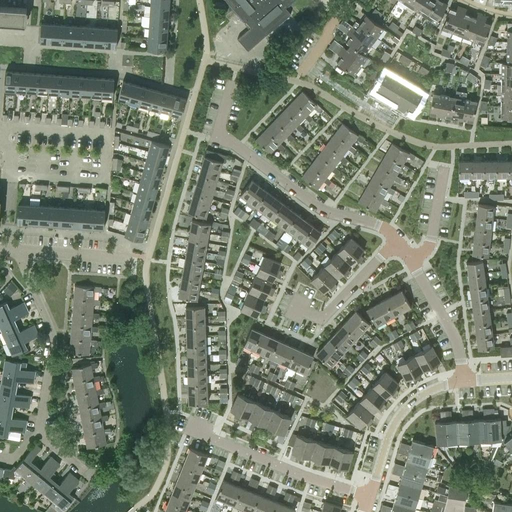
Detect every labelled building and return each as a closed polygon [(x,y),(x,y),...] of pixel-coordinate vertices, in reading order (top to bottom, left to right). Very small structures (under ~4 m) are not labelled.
[(226,0),(238,13),(245,21),(244,22),(245,22),(247,21),(252,26),(231,43),(242,55),(267,34),(266,33),(289,14),(290,14),(285,7),(292,0),(226,0)] [(423,0),(410,0),(408,5),(417,11),(423,0)] [(423,0),(417,11),(426,16),(436,0),(423,0)] [(436,22),(447,4),(441,0),(436,0),(426,16),(436,22)] [(150,5),(150,16),(168,17),(169,7),(150,5)] [(452,32),(462,7),(457,5),(456,10),(449,8),(442,28),(452,32)] [(0,6),(0,22),(25,24),(26,8),(4,7),(0,6)] [(464,13),(466,9),(462,7),(452,32),(462,36),(470,16),(464,13)] [(472,40),(482,15),(477,13),(476,18),(470,16),(462,36),(472,40)] [(377,37),(383,28),(366,15),(359,24),(377,37)] [(485,21),(486,17),(482,15),(472,40),(483,44),(491,23),(485,21)] [(150,16),(149,27),(167,28),(168,17),(150,16)] [(377,37),(359,24),(355,21),(349,29),(370,45),(377,37)] [(40,41),(51,42),(52,24),(41,23),(40,41)] [(51,42),(62,43),(63,24),(52,24),(51,42)] [(62,43),(73,44),(74,25),(63,24),(62,43)] [(73,44),(83,45),(85,26),(74,25),(73,44)] [(83,45),(94,45),(95,27),(85,26),(83,45)] [(94,45),(105,46),(106,28),(95,27),(94,45)] [(149,27),(148,38),(167,39),(167,28),(149,27)] [(118,28),(106,28),(105,46),(116,47),(118,28)] [(364,54),(364,53),(370,45),(349,29),(346,33),(350,36),(346,41),(350,44),(364,54)] [(147,49),(166,50),(167,39),(148,38),(147,49)] [(280,50),(286,46),(281,40),(276,45),(280,50)] [(364,53),(364,54),(350,44),(346,49),(343,46),(340,50),(361,65),(368,56),(364,53)] [(354,75),(361,65),(340,50),(337,53),(341,56),(337,61),(354,75)] [(511,62),(506,63),(506,62),(501,62),(501,73),(511,73),(511,62)] [(384,94),(395,76),(385,70),(374,89),(384,94)] [(15,90),(16,72),(5,71),(4,89),(15,90)] [(26,91),(27,72),(16,72),(15,90),(26,91)] [(37,92),(38,73),(27,72),(26,91),(37,92)] [(48,92),(49,74),(38,73),(37,92),(48,92)] [(511,84),(511,73),(501,73),(501,84),(511,84)] [(58,93),(60,75),(49,74),(48,92),(58,93)] [(69,94),(71,75),(60,75),(58,93),(69,94)] [(80,95),(81,76),(71,75),(69,94),(80,95)] [(91,95),(92,77),(81,76),(80,95),(91,95)] [(404,81),(395,76),(384,94),(393,100),(404,81)] [(102,96),(103,78),(92,77),(91,95),(102,96)] [(113,97),(114,78),(103,78),(102,96),(113,97)] [(128,101),(133,83),(123,80),(118,98),(128,101)] [(414,87),(404,81),(393,100),(398,103),(396,107),(400,110),(414,87)] [(139,104),(144,86),(133,83),(128,101),(139,104)] [(511,95),(511,84),(501,84),(501,95),(511,95)] [(149,107),(154,89),(144,86),(139,104),(149,107)] [(412,111),(423,93),(414,87),(400,110),(404,112),(407,108),(412,111)] [(160,110),(165,92),(154,89),(149,107),(160,110)] [(170,113),(175,95),(165,92),(160,110),(170,113)] [(317,104),(316,105),(302,92),(294,100),(308,114),(314,107),(319,112),(322,109),(317,104)] [(440,115),(444,94),(433,92),(429,113),(440,115)] [(451,117),(455,96),(444,94),(440,115),(451,117)] [(181,116),(186,98),(175,95),(170,113),(181,116)] [(511,105),(511,95),(501,95),(501,106),(511,105)] [(461,119),(465,98),(455,96),(451,117),(461,119)] [(473,121),(477,100),(465,98),(461,119),(473,121)] [(313,118),(308,114),(294,100),(284,110),(299,124),(305,117),(310,122),(313,118)] [(511,117),(511,105),(501,106),(501,117),(511,117)] [(303,128),(299,124),(284,110),(276,120),(290,133),(296,127),(300,132),(303,128)] [(295,138),(290,133),(276,120),(266,130),(280,143),(286,137),(291,141),(295,138)] [(358,134),(342,123),(335,133),(350,145),(356,138),(361,142),(363,139),(364,138),(358,134)] [(285,148),(280,143),(266,130),(256,140),(270,154),(277,147),(282,151),(285,148)] [(356,149),(350,145),(335,133),(327,144),(342,156),(347,149),(353,153),(355,149),(356,149)] [(166,155),(169,145),(151,140),(148,150),(166,155)] [(409,152),(408,153),(392,143),(386,154),(403,164),(407,156),(413,160),(415,156),(409,152)] [(348,160),(342,156),(327,144),(319,155),(334,166),(339,159),(345,164),(348,160)] [(163,166),(166,155),(148,150),(145,161),(163,166)] [(225,163),(227,156),(206,150),(204,157),(204,156),(201,166),(219,172),(222,163),(225,163)] [(409,167),(403,164),(386,154),(379,165),(396,175),(401,168),(406,171),(409,167)] [(340,170),(334,166),(319,155),(310,166),(326,177),(331,170),(337,174),(340,170)] [(160,176),(163,166),(145,161),(142,171),(160,176)] [(459,177),(471,177),(471,161),(459,161),(459,177)] [(471,177),(484,177),(484,161),(471,161),(471,177)] [(484,177),(496,177),(496,161),(484,161),(484,177)] [(496,177),(508,177),(508,161),(496,161),(496,177)] [(402,179),(396,175),(379,165),(372,177),(390,187),(394,179),(400,183),(402,179)] [(217,181),(219,172),(201,166),(198,175),(217,181)] [(331,181),(326,177),(310,166),(302,178),(317,189),(323,181),(328,185),(331,181)] [(157,187),(160,176),(142,171),(139,182),(157,187)] [(214,190),(217,181),(198,175),(195,185),(214,190)] [(395,190),(390,187),(372,177),(366,189),(383,199),(387,191),(393,194),(395,190)] [(248,201),(260,186),(252,180),(241,195),(248,201)] [(154,197),(157,187),(139,182),(136,192),(154,197)] [(211,199),(214,190),(195,185),(193,194),(211,199)] [(256,207),(267,192),(260,186),(248,201),(256,207)] [(388,202),(383,199),(366,189),(358,201),(375,211),(380,203),(386,206),(388,202)] [(151,208),(154,197),(136,192),(133,203),(151,208)] [(264,213),(275,198),(267,192),(256,207),(264,213)] [(209,208),(211,199),(193,194),(190,203),(209,208)] [(272,218),(283,203),(275,198),(264,213),(272,218)] [(27,223),(29,204),(18,203),(16,222),(27,223)] [(148,218),(151,208),(133,203),(130,213),(148,218)] [(206,218),(209,208),(190,203),(187,212),(206,218)] [(279,224),(290,209),(283,203),(272,218),(279,224)] [(38,224),(39,205),(29,204),(27,223),(38,224)] [(492,219),(494,206),(478,204),(476,217),(492,219)] [(49,224),(50,206),(39,205),(38,224),(49,224)] [(60,225),(61,207),(50,206),(49,224),(60,225)] [(237,215),(242,209),(238,206),(233,212),(237,215)] [(71,226),(72,207),(61,207),(60,225),(71,226)] [(82,227),(83,208),(72,207),(71,226),(82,227)] [(93,227),(94,209),(83,208),(82,227),(93,227)] [(104,228),(105,210),(94,209),(93,227),(104,228)] [(241,218),(245,212),(242,209),(237,215),(241,218)] [(287,230),(298,215),(290,209),(279,224),(287,230)] [(145,229),(148,218),(130,213),(127,224),(145,229)] [(295,236),(306,221),(298,215),(287,230),(295,236)] [(491,231),(492,219),(476,217),(475,229),(491,231)] [(253,226),(257,220),(253,218),(249,223),(253,226)] [(208,233),(210,224),(192,220),(190,230),(208,233)] [(256,229),(261,223),(257,220),(253,226),(256,229)] [(302,242),(314,227),(306,221),(295,236),(302,242)] [(142,239),(145,229),(127,224),(124,234),(142,239)] [(310,247),(321,232),(314,227),(302,242),(310,247)] [(268,238),(272,232),(269,229),(264,235),(268,238)] [(489,244),(491,231),(475,229),(473,242),(489,244)] [(207,243),(208,233),(190,230),(188,239),(207,243)] [(336,239),(339,236),(333,230),(330,233),(336,239)] [(271,241),(276,235),(272,232),(268,238),(271,241)] [(333,242),(336,239),(330,233),(327,236),(333,242)] [(359,254),(363,250),(350,238),(343,245),(360,261),(363,258),(359,254)] [(205,252),(207,243),(188,239),(186,249),(205,252)] [(283,250),(288,243),(284,240),(279,247),(283,250)] [(326,248),(321,243),(320,242),(317,246),(323,251),(326,248)] [(488,256),(489,244),(473,242),(472,254),(488,256)] [(287,252),(291,246),(288,243),(283,250),(287,252)] [(358,264),(360,261),(343,245),(337,252),(350,264),(354,260),(358,264)] [(319,255),(323,251),(317,246),(314,249),(319,255)] [(203,262),(205,252),(186,249),(185,258),(203,262)] [(297,260),(302,254),(297,251),(293,257),(297,260)] [(346,268),(350,264),(337,252),(330,259),(347,275),(350,272),(346,268)] [(278,269),(280,263),(264,256),(260,265),(281,274),(283,271),(278,269)] [(309,265),(312,262),(306,257),(303,260),(309,265)] [(201,271),(203,262),(185,258),(183,268),(201,271)] [(345,277),(347,275),(330,259),(324,266),(337,278),(341,274),(345,277)] [(306,268),(309,265),(303,260),(300,263),(306,268)] [(468,275),(484,273),(483,260),(467,262),(468,275)] [(280,278),(281,274),(260,265),(256,274),(273,281),(275,276),(280,278)] [(333,282),(337,278),(324,266),(317,273),(334,288),(337,286),(333,282)] [(200,281),(201,271),(183,268),(181,277),(200,281)] [(332,291),(334,288),(317,273),(311,280),(324,292),(328,288),(332,291)] [(470,287),(486,285),(484,273),(468,275),(470,287)] [(270,287),(273,281),(256,274),(252,283),(274,292),(275,289),(270,287)] [(198,290),(200,281),(181,277),(180,287),(198,290)] [(4,290),(10,295),(17,287),(11,282),(4,290)] [(272,295),(274,292),(252,283),(248,291),(265,299),(267,293),(272,295)] [(472,300),(488,297),(486,285),(470,287),(472,300)] [(94,286),(94,287),(75,286),(74,298),(93,300),(93,291),(101,292),(101,287),(94,286)] [(196,300),(198,290),(180,287),(178,297),(196,300)] [(401,312),(410,307),(401,290),(392,295),(401,312)] [(262,304),(265,299),(248,291),(244,300),(266,310),(267,306),(262,304)] [(393,316),(401,312),(392,295),(384,300),(393,316)] [(473,312),(489,310),(488,297),(472,300),(473,312)] [(100,300),(93,300),(74,298),(73,311),(92,313),(92,304),(99,305),(100,300)] [(264,313),(266,310),(244,300),(241,309),(257,317),(259,311),(264,313)] [(384,321),(393,316),(384,300),(375,304),(384,321)] [(0,318),(26,307),(24,301),(9,308),(6,301),(0,304),(0,318)] [(376,325),(384,321),(375,304),(367,309),(376,325)] [(185,316),(205,316),(205,306),(185,307),(185,316)] [(14,319),(29,312),(26,307),(0,318),(0,326),(2,331),(17,325),(14,319)] [(363,330),(369,323),(356,310),(349,318),(363,330)] [(475,324),(491,322),(489,310),(473,312),(475,324)] [(99,313),(92,313),(73,311),(72,324),(91,326),(91,317),(98,318),(99,313)] [(186,326),(205,325),(205,316),(185,316),(186,326)] [(356,337),(363,330),(349,318),(342,325),(356,337)] [(476,337),(493,334),(491,322),(475,324),(476,337)] [(36,330),(36,329),(34,324),(19,330),(17,325),(2,331),(7,342),(36,330)] [(98,326),(91,326),(72,324),(71,338),(90,340),(90,331),(97,331),(98,326)] [(186,336),(205,335),(205,325),(186,326),(186,336)] [(350,344),(356,337),(342,325),(336,332),(350,344)] [(253,350),(260,332),(252,328),(244,346),(253,350)] [(24,341),(39,335),(36,330),(7,342),(12,354),(23,350),(27,348),(24,341)] [(262,354),(269,336),(260,332),(253,350),(262,354)] [(343,352),(350,344),(336,332),(329,339),(343,352)] [(476,337),(477,343),(478,349),(494,347),(495,354),(499,354),(497,341),(493,342),(493,334),(476,337)] [(186,345),(206,345),(205,335),(186,336),(186,345)] [(378,344),(381,340),(375,335),(372,339),(378,344)] [(271,357),(278,340),(269,336),(262,354),(271,357)] [(97,340),(90,340),(71,338),(70,353),(89,354),(89,344),(96,345),(97,340)] [(337,359),(343,352),(329,339),(323,346),(337,359)] [(374,347),(378,344),(372,339),(369,342),(374,347)] [(279,361),(287,344),(278,340),(271,357),(279,361)] [(288,365),(296,348),(287,344),(279,361),(288,365)] [(187,355),(206,354),(206,345),(186,345),(187,355)] [(330,366),(337,359),(323,346),(316,353),(330,366)] [(435,364),(440,362),(431,346),(423,350),(434,371),(437,369),(435,364)] [(501,356),(511,355),(511,348),(511,346),(500,346),(501,356)] [(297,369),(305,352),(296,348),(288,365),(297,369)] [(365,358),(368,354),(363,350),(359,353),(365,358)] [(431,372),(434,371),(423,350),(415,355),(423,370),(428,368),(431,372)] [(306,373),(314,356),(305,352),(297,369),(306,373)] [(361,361),(365,358),(359,353),(356,356),(361,361)] [(187,365),(206,364),(206,354),(187,355),(187,365)] [(418,373),(423,370),(415,355),(406,359),(417,380),(420,378),(418,373)] [(26,362),(21,361),(21,356),(13,357),(12,360),(5,358),(3,372),(34,377),(35,370),(25,369),(26,362)] [(243,359),(239,357),(238,356),(235,363),(240,366),(243,359)] [(414,381),(417,380),(406,359),(397,364),(405,380),(411,377),(414,381)] [(91,368),(97,367),(97,362),(90,364),(90,365),(71,368),(73,380),(92,376),(91,368)] [(372,367),(368,363),(367,362),(363,365),(369,370),(372,367)] [(187,374),(207,374),(206,364),(187,365),(187,374)] [(352,372),(355,369),(349,364),(346,367),(352,372)] [(366,374),(369,370),(363,365),(360,369),(366,374)] [(348,376),(352,372),(346,367),(343,371),(348,376)] [(396,381),(398,378),(390,367),(379,379),(396,394),(399,392),(395,388),(399,383),(396,381)] [(33,383),(34,377),(3,372),(1,384),(16,386),(17,380),(33,383)] [(187,384),(207,383),(207,374),(187,374),(187,384)] [(93,381),(100,380),(99,375),(92,376),(73,380),(76,393),(95,389),(93,381)] [(359,381),(355,377),(354,376),(351,380),(356,385),(359,381)] [(394,397),(396,394),(379,379),(373,386),(386,398),(390,393),(394,397)] [(353,388),(356,385),(351,380),(347,383),(353,388)] [(188,394),(207,393),(207,383),(187,384),(188,394)] [(15,392),(16,386),(1,384),(0,387),(0,396),(30,401),(31,395),(15,392)] [(382,402),(386,398),(373,386),(366,393),(384,409),(386,406),(382,402)] [(96,394),(103,393),(102,388),(95,389),(76,393),(79,406),(98,402),(96,394)] [(347,396),(342,391),(341,390),(338,394),(343,399),(347,396)] [(188,403),(208,403),(207,393),(188,394),(188,403)] [(238,419),(248,397),(238,393),(231,410),(237,412),(235,417),(238,419)] [(381,412),(384,409),(366,393),(360,401),(373,412),(377,408),(381,412)] [(340,402),(343,399),(338,394),(335,397),(340,402)] [(29,407),(30,401),(0,396),(0,408),(12,411),(13,404),(29,407)] [(249,418),(256,401),(248,397),(238,419),(242,420),(244,415),(249,418)] [(98,406),(105,405),(104,401),(98,402),(79,406),(81,420),(100,416),(98,406)] [(255,427),(265,405),(256,401),(249,418),(254,420),(252,425),(255,427)] [(369,417),(373,412),(360,401),(353,408),(371,423),(373,420),(369,417)] [(267,426),(274,409),(265,405),(255,427),(259,428),(261,423),(267,426)] [(11,417),(12,411),(0,408),(0,421),(25,426),(27,420),(11,417)] [(368,426),(371,423),(353,408),(347,415),(360,427),(364,422),(368,426)] [(480,441),(490,441),(488,408),(483,409),(484,419),(478,419),(480,441)] [(500,418),(494,418),(494,415),(494,410),(494,408),(488,408),(490,441),(501,440),(500,418)] [(273,435),(283,413),(274,409),(267,426),(272,428),(270,433),(273,435)] [(478,419),(473,420),(472,409),(467,410),(469,442),(480,441),(478,419)] [(458,443),(469,442),(467,410),(461,410),(462,420),(457,421),(458,443)] [(436,444),(447,443),(445,411),(440,411),(440,422),(435,422),(436,444)] [(457,421),(451,421),(451,411),(445,411),(447,443),(458,443),(457,421)] [(284,434),(292,417),(283,413),(273,435),(276,436),(279,431),(284,434)] [(101,420),(108,418),(107,414),(100,416),(81,420),(84,432),(103,429),(101,420)] [(25,432),(25,426),(0,421),(0,434),(7,436),(8,436),(9,429),(25,432)] [(104,433),(110,432),(110,427),(103,429),(84,432),(87,447),(106,443),(104,433)] [(300,460),(306,437),(297,435),(292,452),(298,454),(296,459),(300,460)] [(310,457),(315,440),(306,437),(300,460),(303,461),(305,456),(310,457)] [(430,456),(434,445),(412,439),(411,445),(401,442),(399,447),(430,456)] [(318,465),(324,443),(315,440),(310,457),(316,459),(315,464),(318,465)] [(329,463),(334,445),(324,443),(318,465),(322,466),(323,461),(329,463)] [(31,460),(41,448),(36,444),(16,467),(14,465),(11,469),(4,468),(3,477),(13,479),(20,471),(25,476),(35,464),(31,460)] [(337,470),(343,448),(334,445),(329,463),(335,464),(333,469),(337,470)] [(427,466),(430,456),(399,447),(398,452),(408,455),(406,460),(427,466)] [(204,463),(208,455),(190,448),(187,457),(204,463)] [(348,468),(353,451),(343,448),(337,470),(340,471),(342,466),(348,468)] [(35,484),(55,460),(50,456),(40,468),(35,464),(25,476),(35,484)] [(201,472),(204,463),(187,457),(183,466),(201,472)] [(50,476),(60,464),(55,460),(35,484),(44,492),(54,480),(50,476)] [(424,477),(427,466),(406,460),(405,465),(395,463),(393,468),(424,477)] [(197,482),(201,472),(183,466),(179,475),(197,482)] [(421,487),(424,477),(393,468),(392,473),(402,476),(400,481),(421,487)] [(54,500),(74,476),(69,472),(59,484),(54,480),(44,492),(54,500)] [(193,491),(197,482),(179,475),(176,484),(193,491)] [(69,492),(79,480),(74,476),(54,500),(64,508),(74,496),(69,492)] [(226,501),(232,483),(223,480),(216,497),(226,501)] [(418,498),(421,487),(400,481),(398,486),(389,483),(387,488),(418,498)] [(235,505),(241,487),(232,483),(226,501),(235,505)] [(190,500),(193,491),(176,484),(172,493),(190,500)] [(243,508),(250,491),(241,487),(235,505),(243,508)] [(415,508),(418,498),(387,488),(386,494),(395,496),(394,502),(415,508)] [(252,511),(259,494),(250,491),(243,508),(252,511)] [(186,509),(190,500),(172,493),(168,502),(186,509)] [(252,511),(262,511),(268,498),(259,494),(252,511)] [(273,511),(277,501),(268,498),(262,511),(273,511)] [(444,508),(445,502),(435,499),(433,505),(444,508)] [(283,511),(286,505),(277,501),(273,511),(283,511)] [(339,511),(341,507),(324,501),(321,511),(324,511),(339,511)] [(511,511),(511,503),(494,501),(492,511),(493,511),(511,511)] [(167,511),(184,511),(186,509),(168,502),(165,511),(167,511)] [(391,511),(413,511),(415,508),(394,502),(392,507),(383,504),(381,509),(391,511)]
